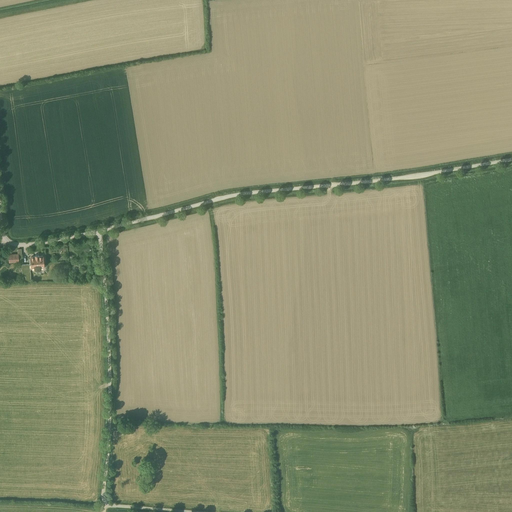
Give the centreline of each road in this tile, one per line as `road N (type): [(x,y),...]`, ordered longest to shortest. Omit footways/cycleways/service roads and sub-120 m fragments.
road 1 (unclassified): [(100,230),(222,197),(511,159)]
road 2 (unclassified): [(100,230),(110,384),(106,502)]
road 3 (unclassified): [(0,201),(5,238),(16,243),(100,230)]
